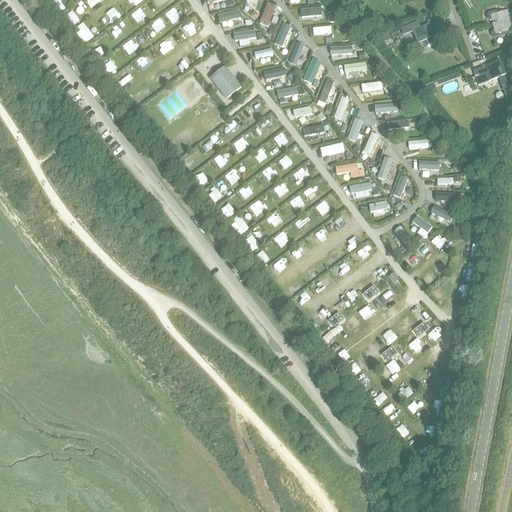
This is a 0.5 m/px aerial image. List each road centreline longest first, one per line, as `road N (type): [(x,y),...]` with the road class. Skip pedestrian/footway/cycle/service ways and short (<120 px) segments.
road 1 (residential): [(375,511),(364,465),(317,388),(9,0)]
road 2 (tertiary): [(469,511),(511,283)]
